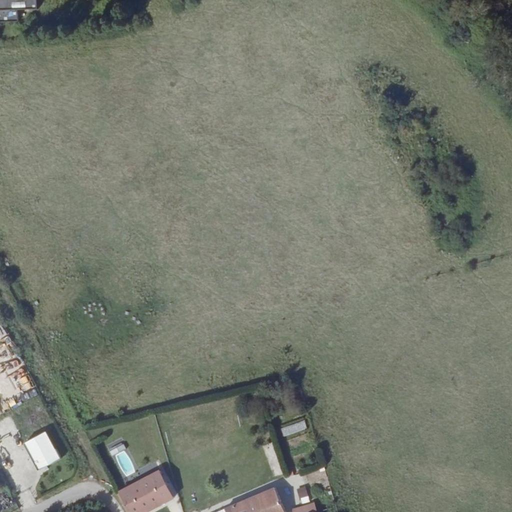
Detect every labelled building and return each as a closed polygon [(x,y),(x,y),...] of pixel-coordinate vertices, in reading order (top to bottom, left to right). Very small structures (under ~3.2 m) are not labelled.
[(42,13),(41,0),(0,0),(0,26),(27,26),(26,14),(42,13)] [(21,446),(35,473),(57,461),(43,434),(21,446)] [(273,444),(265,446),(272,475),(280,473),(273,444)] [(159,476),(121,497),(128,511),(159,511),(174,504),(159,476)] [(304,486),(296,489),(300,500),(309,496),(304,486)] [(284,511),(278,493),(231,511),(284,511)]
